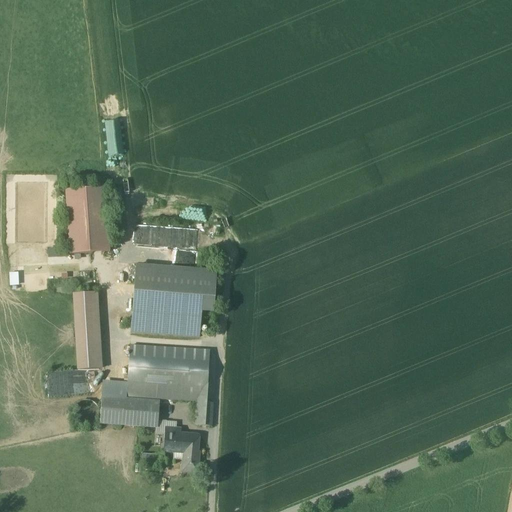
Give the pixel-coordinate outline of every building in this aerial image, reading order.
[(105,188),(65,191),(69,255),(109,252),(105,188)] [(198,229),(135,226),(134,246),(197,249),(198,229)] [(274,254),(287,249),(281,236),(269,241),(274,254)] [(48,249),(48,257),(58,257),(57,249),(48,249)] [(137,267),(131,333),(198,339),(201,311),(212,312),(215,273),(137,267)] [(19,285),(18,272),(9,273),(10,286),(19,285)] [(77,370),(103,368),(99,293),(72,294),(77,370)] [(126,400),(158,401),(195,403),(194,424),(197,426),(204,426),(210,351),(131,346),(127,383),(126,400)] [(156,428),(158,401),(126,400),(127,383),(104,382),(102,425),(144,427),(156,428)] [(181,430),(165,428),(163,453),(183,454),(195,455),(195,453),(196,436),(180,434),(181,430)] [(195,455),(183,454),(182,473),(197,474),(198,465),(197,465),(198,453),(195,453),(195,455)]
